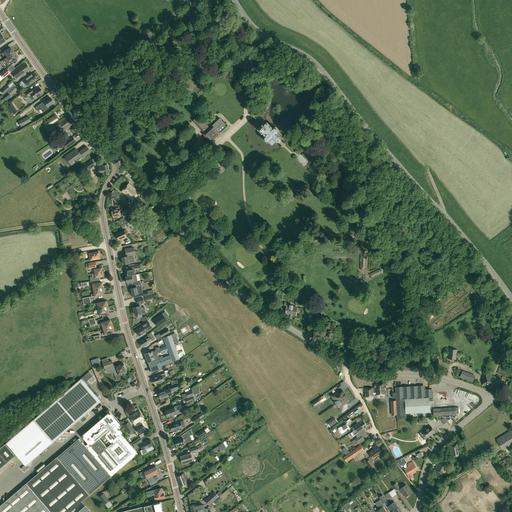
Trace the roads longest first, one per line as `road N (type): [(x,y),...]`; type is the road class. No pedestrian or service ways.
road 1 (tertiary): [(511,299),(321,70),(260,33),(234,0)]
road 2 (secondary): [(181,511),(127,335),(102,217),(117,167)]
road 3 (unclassified): [(345,364),(253,304),(117,167)]
road 4 (secondary): [(117,167),(0,13)]
road 5 (unclassified): [(491,396),(435,377),(345,364)]
road 6 (residential): [(414,511),(437,445),(491,396)]
road 7 (unknown): [(155,204),(251,112),(259,114)]
